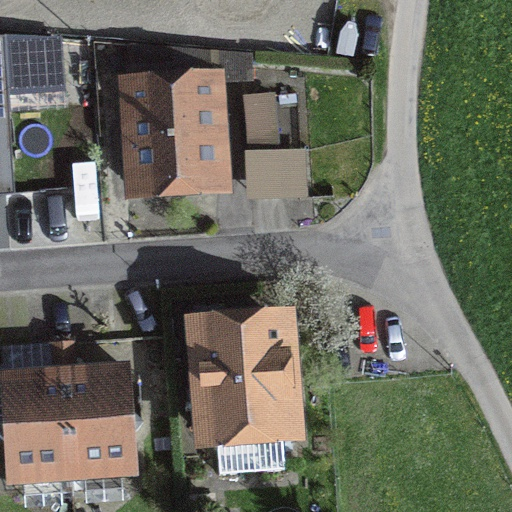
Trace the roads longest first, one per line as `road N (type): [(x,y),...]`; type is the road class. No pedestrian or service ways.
road 1 (residential): [(409,243),(0,274)]
road 2 (residential): [(409,243),(402,143),(414,0)]
road 3 (residential): [(511,443),(409,243)]
